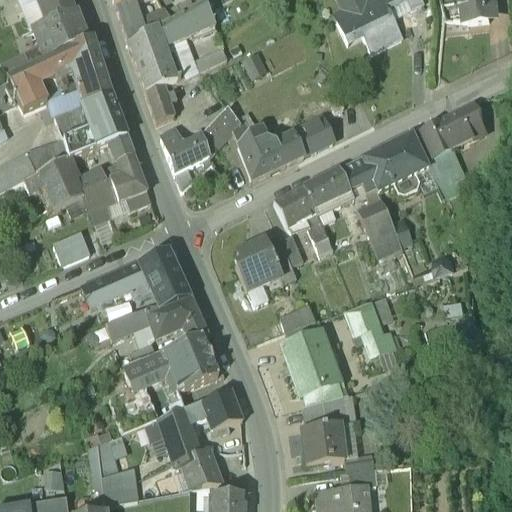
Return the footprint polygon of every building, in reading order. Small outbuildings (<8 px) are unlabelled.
[(30,35),(33,34),(32,33),(44,28),(32,0),(26,0),(24,1),(17,4),(30,35)] [(32,0),(44,28),(74,16),(67,0),(32,0)] [(110,0),(115,13),(131,6),(143,0),(110,0)] [(371,0),(365,3),(363,0),(336,0),(343,14),(334,19),(337,26),(336,27),(343,43),(359,36),(370,59),(402,43),(383,5),(392,0),(371,0)] [(418,0),(402,0),(410,15),(422,8),(418,0)] [(465,0),(467,9),(457,10),(459,26),(467,27),(467,28),(468,28),(489,26),(486,0),(465,0)] [(169,25),(155,33),(163,53),(181,45),(177,37),(190,30),(194,40),(214,32),(204,5),(179,19),(169,25)] [(131,6),(115,13),(127,49),(143,40),(138,26),(131,6)] [(175,11),(164,16),(169,25),(179,19),(175,11)] [(164,15),(138,26),(143,40),(155,33),(169,25),(164,16),(164,15)] [(44,28),(32,33),(33,34),(45,65),(73,52),(86,46),(74,16),(44,28)] [(163,53),(155,33),(143,40),(127,49),(144,98),(173,88),(175,87),(176,89),(183,85),(172,58),(166,61),(163,53)] [(86,46),(73,52),(45,65),(31,73),(31,72),(6,83),(8,87),(13,98),(18,108),(23,119),(45,109),(41,100),(47,97),(51,106),(77,96),(82,111),(110,102),(91,44),(86,46)] [(222,55),(193,63),(199,78),(226,65),(222,55)] [(0,65),(0,70),(6,83),(31,72),(23,56),(0,65)] [(261,57),(247,66),(258,84),(272,76),(261,57)] [(8,87),(0,91),(0,104),(13,98),(8,87)] [(173,88),(144,98),(155,129),(173,122),(168,110),(176,107),(172,98),(177,96),(173,88)] [(13,98),(0,104),(0,116),(18,108),(13,98)] [(132,159),(110,102),(82,111),(79,112),(87,133),(71,140),(63,143),(63,145),(67,160),(64,162),(65,164),(110,147),(116,166),(132,159)] [(255,114),(236,125),(249,139),(259,134),(264,132),(259,125),(274,117),(269,105),(254,113),(255,114)] [(290,108),(279,114),(283,122),(288,120),(290,125),(296,122),(290,108)] [(79,111),(63,118),(71,140),(87,133),(79,112),(79,111)] [(471,111),(439,127),(439,126),(415,137),(427,166),(450,155),(485,138),(471,111)] [(226,114),(200,141),(200,142),(210,165),(231,139),(237,151),(249,139),(236,125),(226,114)] [(274,117),(259,125),(264,132),(259,134),(262,138),(290,125),(288,120),(283,122),(279,114),(274,117)] [(63,118),(53,122),(61,145),(63,145),(63,143),(71,140),(63,118)] [(0,134),(0,149),(9,145),(3,133),(0,134)] [(277,155),(268,160),(264,151),(265,146),(262,138),(259,134),(249,139),(237,151),(245,169),(251,187),(302,163),(292,142),(291,141),(274,149),(277,155)] [(174,135),(160,141),(166,157),(181,150),(179,146),(174,135)] [(313,157),(303,136),(292,142),(302,163),(313,157)] [(411,139),(361,163),(361,164),(338,175),(349,197),(361,191),(365,200),(375,195),(377,198),(392,190),(396,200),(403,202),(416,196),(418,189),(414,180),(427,174),(411,139)] [(181,150),(166,157),(175,180),(210,165),(200,142),(184,149),(181,150)] [(61,145),(25,157),(27,162),(33,180),(35,179),(35,178),(37,177),(64,162),(67,160),(63,145),(61,145)] [(427,166),(425,167),(427,174),(428,175),(443,204),(468,191),(450,155),(427,166)] [(0,175),(27,162),(25,157),(0,169),(0,175)] [(145,195),(132,159),(116,166),(121,180),(109,185),(117,206),(124,204),(129,214),(149,207),(145,196),(145,195)] [(0,197),(11,192),(23,185),(33,180),(27,162),(0,175),(0,197)] [(64,162),(37,177),(42,190),(54,215),(82,201),(80,197),(75,186),(65,164),(64,162)] [(100,174),(75,186),(80,197),(81,196),(106,186),(100,174)] [(338,174),(301,192),(313,215),(350,199),(338,175),(338,174)] [(187,176),(175,181),(180,195),(191,185),(187,176)] [(33,180),(23,185),(28,197),(42,190),(37,177),(35,178),(35,179),(33,180)] [(16,204),(28,197),(23,185),(11,192),(16,204)] [(81,196),(89,217),(98,214),(105,211),(117,206),(109,185),(106,186),(81,196)] [(301,192),(273,206),(286,234),(305,224),(308,232),(306,233),(311,243),(323,238),(313,215),(301,192)] [(375,195),(365,200),(369,210),(380,205),(377,198),(375,195)] [(105,211),(110,223),(129,214),(124,204),(117,206),(105,211)] [(390,227),(381,208),(358,218),(377,263),(400,252),(400,251),(391,229),(390,227)] [(105,211),(98,214),(103,225),(110,223),(105,211)] [(94,229),(103,225),(98,214),(89,217),(94,229)] [(402,224),(391,229),(400,251),(411,247),(402,224)] [(65,269),(94,257),(85,235),(55,247),(65,269)] [(330,256),(323,238),(311,243),(318,261),(330,256)] [(263,246),(274,270),(275,270),(288,265),(279,245),(277,240),(263,246)] [(291,240),(279,245),(288,265),(290,271),(302,266),(291,240)] [(263,246),(235,258),(240,269),(234,271),(247,298),(280,283),(276,275),(277,274),(275,270),(274,270),(263,246)] [(167,255),(125,272),(134,292),(137,299),(140,298),(140,299),(151,294),(159,313),(189,302),(167,255)] [(288,265),(275,270),(277,274),(276,275),(280,283),(284,291),(297,286),(290,271),(288,265)] [(446,270),(435,273),(438,281),(449,278),(446,270)] [(125,272),(81,290),(90,311),(134,292),(125,272)] [(19,279),(5,285),(9,293),(22,287),(19,279)] [(159,313),(147,315),(134,319),(139,330),(151,327),(155,341),(157,342),(183,331),(189,345),(200,341),(206,338),(190,303),(189,303),(189,302),(159,313)] [(369,307),(343,316),(353,342),(378,333),(369,307)] [(279,323),(284,337),(314,326),(307,310),(279,323)] [(134,319),(126,321),(105,330),(111,343),(132,334),(132,333),(139,330),(134,319)] [(430,326),(431,356),(480,354),(479,324),(430,326)] [(284,337),(288,349),(319,338),(314,326),(284,337)] [(288,349),(281,351),(299,402),(305,400),(337,388),(319,338),(288,349)] [(155,359),(121,373),(132,401),(160,390),(165,403),(217,382),(210,366),(212,365),(208,356),(206,356),(200,341),(189,345),(155,359)] [(337,388),(305,400),(309,411),(342,403),(337,388)] [(230,396),(202,407),(202,406),(183,414),(187,427),(196,424),(196,426),(206,422),(211,434),(211,435),(213,441),(229,436),(227,430),(241,425),(230,396)] [(145,400),(136,404),(142,418),(146,429),(160,423),(154,408),(150,398),(145,400)] [(304,435),(338,430),(338,431),(351,430),(347,401),(342,403),(309,411),(301,413),(304,435)] [(146,429),(145,429),(151,446),(152,446),(157,459),(168,456),(172,467),(198,458),(198,457),(187,427),(183,414),(160,423),(146,429)] [(142,418),(135,421),(139,432),(145,429),(146,429),(142,418)] [(304,435),(300,436),(305,473),(343,468),(342,464),(338,431),(338,430),(304,435)] [(338,431),(342,464),(356,462),(351,430),(338,431)] [(108,444),(99,448),(102,480),(117,476),(108,444)] [(122,446),(111,450),(114,460),(125,457),(122,446)] [(99,448),(88,451),(93,495),(96,495),(97,499),(104,498),(103,493),(102,480),(99,448)] [(207,454),(198,457),(198,458),(172,467),(176,478),(154,482),(161,499),(189,495),(200,493),(220,489),(207,454)] [(347,479),(373,476),(371,460),(356,462),(342,464),(343,468),(344,479),(347,479)] [(117,476),(102,480),(103,493),(134,484),(133,471),(117,476)] [(49,495),(66,493),(63,472),(47,474),(49,495)] [(367,492),(367,493),(375,493),(373,476),(347,479),(349,494),(367,492)] [(134,484),(103,493),(104,498),(105,509),(137,503),(134,484)] [(349,494),(313,497),(314,511),(368,511),(367,493),(367,492),(349,494)] [(199,511),(200,499),(188,499),(188,511),(199,511)] [(244,511),(245,500),(209,499),(208,511),(244,511)] [(66,511),(65,502),(28,507),(29,511),(66,511)]
